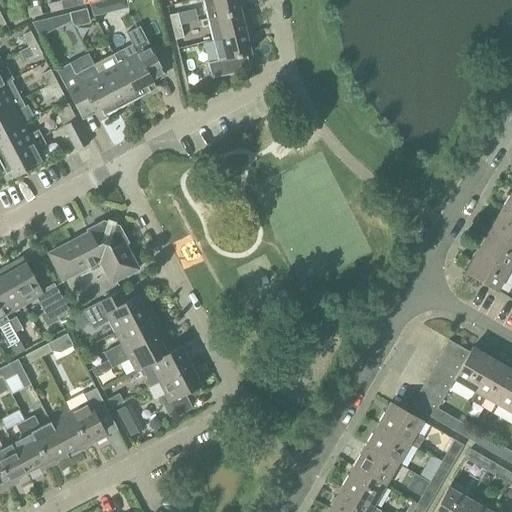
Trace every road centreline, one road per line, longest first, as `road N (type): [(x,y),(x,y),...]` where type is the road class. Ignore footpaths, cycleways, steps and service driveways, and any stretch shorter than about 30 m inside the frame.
road 1 (residential): [(52,511),(217,424),(231,393),(118,166)]
road 2 (residential): [(118,166),(274,86),(285,73),(269,0)]
road 3 (residential): [(288,511),(418,285)]
road 4 (residential): [(418,285),(511,119)]
road 5 (residential): [(0,228),(118,166)]
